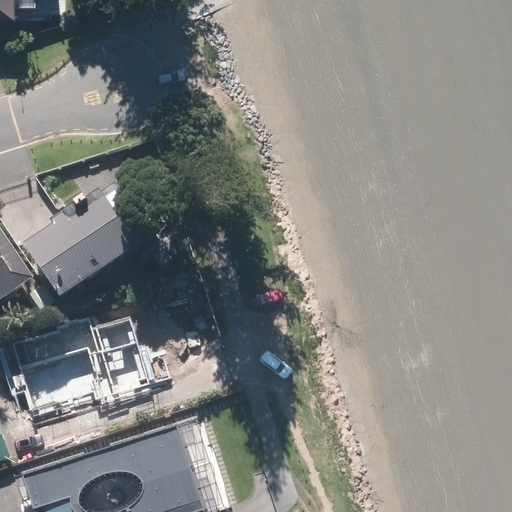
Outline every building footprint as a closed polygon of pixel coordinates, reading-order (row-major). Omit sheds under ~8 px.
[(32,18),(31,0),(2,0),(3,19),(32,18)] [(46,224),(48,227),(17,248),(54,301),(122,255),(124,256),(146,241),(109,187),(97,196),(94,191),(46,224)] [(0,242),(0,300),(27,282),(0,242)] [(115,320),(52,337),(66,392),(130,375),(115,320)] [(62,387),(46,391),(50,404),(65,399),(62,387)] [(233,400),(206,409),(213,430),(240,422),(233,400)] [(159,496),(145,501),(148,511),(204,511),(214,509),(187,417),(107,442),(120,485),(153,475),(159,496)]
